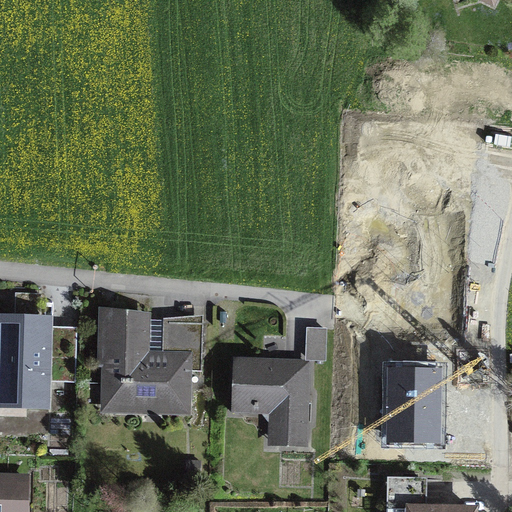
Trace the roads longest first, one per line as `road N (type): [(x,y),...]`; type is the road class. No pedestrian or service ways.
road 1 (residential): [(314,308),(0,271)]
road 2 (residential): [(511,238),(501,310),(499,511)]
